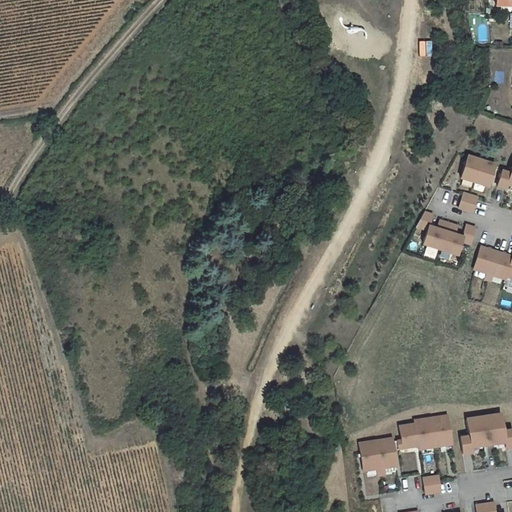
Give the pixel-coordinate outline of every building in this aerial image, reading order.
[(496,166),(467,157),(461,179),(489,188),(496,166)] [(511,171),(511,173),(503,170),(498,186),(508,189),(509,186),(511,187),(511,171)] [(479,197),(464,192),(459,208),(474,212),(479,197)] [(459,225),(440,219),(438,227),(431,225),(434,214),(425,211),(415,227),(428,231),(424,245),(459,255),(464,239),(472,242),(476,228),(467,225),(464,235),(456,233),(459,225)] [(507,280),(509,273),(511,273),(511,255),(504,253),(489,248),(482,246),(474,270),(507,280)] [(467,420),(469,436),(460,437),(462,454),(474,452),(473,448),(483,446),(491,445),(503,444),(504,448),(511,446),(511,429),(503,430),(501,415),(467,420)] [(399,427),(401,440),(397,440),(399,451),(416,449),(416,451),(450,446),(445,417),(412,422),(413,425),(399,427)] [(363,473),(376,471),(377,476),(384,475),(384,470),(396,468),(392,439),(359,444),(363,473)] [(438,475),(422,478),(424,494),(441,491),(438,475)] [(495,511),(494,502),(475,505),(475,511),(495,511)]
